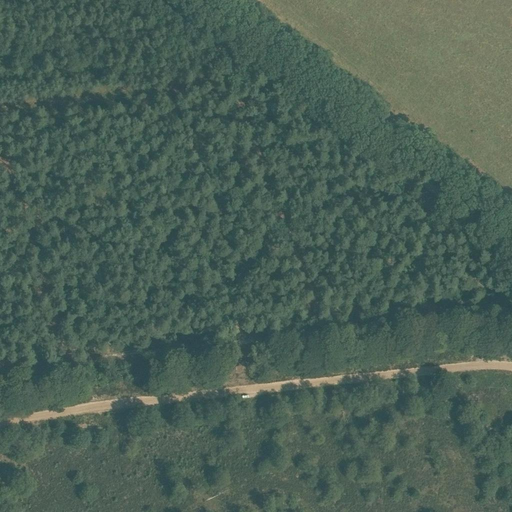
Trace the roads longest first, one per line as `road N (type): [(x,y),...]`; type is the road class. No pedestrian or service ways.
road 1 (track): [(511,366),(0,422)]
road 2 (track): [(188,0),(511,255)]
road 3 (track): [(0,152),(66,349),(78,411)]
road 4 (track): [(0,115),(213,86),(233,70),(239,43)]
